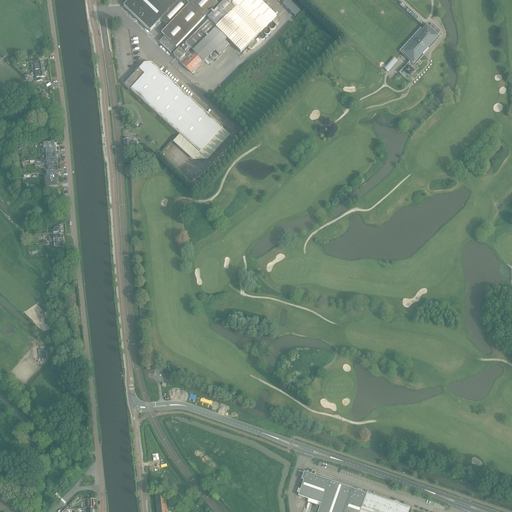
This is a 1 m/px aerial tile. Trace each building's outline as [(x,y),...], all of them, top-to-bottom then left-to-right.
[(150,31),(154,27),(161,20),(168,27),(161,34),(165,37),(160,42),(171,53),(176,48),(218,4),(213,0),(128,0),(129,0),(124,6),(150,31)] [(186,43),(174,56),(183,64),(182,65),(191,73),(200,64),(201,65),(206,60),(210,64),(218,55),(219,56),(229,46),(224,41),(227,39),(241,53),(276,17),(259,0),(221,0),(224,2),(208,19),(209,20),(186,43)] [(400,69),(398,72),(399,73),(402,75),(402,76),(409,82),(412,80),(411,79),(412,77),(414,78),(417,75),(415,74),(416,73),(417,74),(420,71),(416,67),(416,66),(415,65),(417,63),(420,59),(424,55),(441,37),(439,35),(441,32),(432,24),(430,27),(426,24),(423,27),(422,29),(423,30),(424,30),(419,35),(420,36),(407,51),(407,50),(403,55),(408,60),(405,63),(407,64),(406,65),(405,64),(402,67),(403,68),(401,70),(400,69)] [(43,62),(38,62),(38,66),(37,66),(37,67),(34,68),(34,69),(33,70),(33,73),(35,73),(35,72),(39,71),(39,73),(44,72),(43,62)] [(223,129),(172,83),(152,64),(144,64),(139,69),(124,85),(131,91),(131,90),(200,153),(223,129)] [(43,78),(44,78),(45,78),(44,72),(39,73),(39,71),(35,72),(35,73),(33,73),(32,74),(33,77),(35,76),(36,82),(43,81),(43,78)] [(54,143),(44,144),(44,148),(46,148),(46,154),(56,153),(55,147),(54,143)] [(45,177),(44,177),(45,188),(58,187),(58,181),(59,181),(58,176),(49,177),(45,177)] [(51,234),(54,235),(58,235),(63,234),(62,226),(57,226),(52,227),(52,230),(51,230),(51,234)] [(318,511),(360,511),(367,494),(334,483),(335,480),(307,471),(306,474),(298,496),(308,500),(321,504),(318,511)] [(408,511),(410,508),(399,504),(399,503),(395,502),(394,503),(391,501),(367,493),(367,494),(360,511),(408,511)] [(166,511),(165,494),(160,494),(155,495),(157,511),(166,511)]
